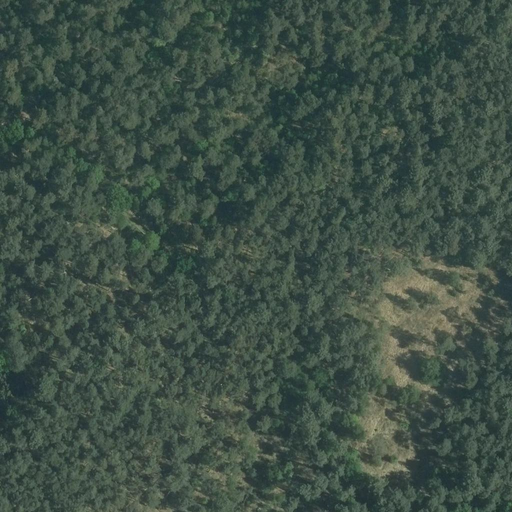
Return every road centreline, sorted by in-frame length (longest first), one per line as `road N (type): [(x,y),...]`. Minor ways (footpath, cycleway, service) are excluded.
road 1 (track): [(363,511),(315,380),(237,323),(21,123)]
road 2 (track): [(310,0),(193,101),(128,27)]
road 3 (track): [(128,27),(21,123)]
